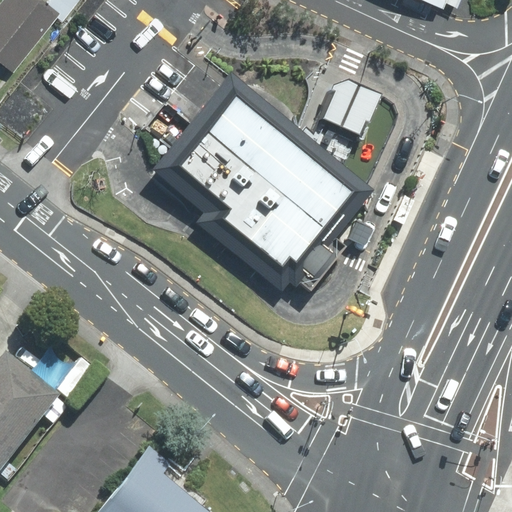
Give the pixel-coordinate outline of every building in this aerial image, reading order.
[(0,0),(0,66),(7,72),(52,15),(33,0),(0,0)] [(64,0),(33,0),(52,15),(64,0)] [(197,222),(283,294),(291,284),(296,289),(301,283),(311,292),(339,256),(347,246),(338,238),(363,209),(375,190),(368,182),(384,148),(398,114),(393,105),(381,95),(349,80),(334,84),(324,108),(314,134),(306,127),(302,130),(232,73),(190,123),(152,169),(203,213),(197,222)] [(416,202),(407,197),(395,221),(404,225),(416,202)] [(0,473),(54,401),(0,361),(0,473)] [(138,454),(94,511),(191,511),(151,482),(160,470),(138,454)]
